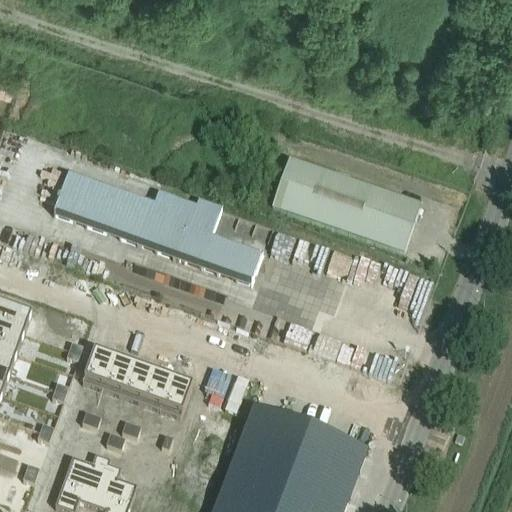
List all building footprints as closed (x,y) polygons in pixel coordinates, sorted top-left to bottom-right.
[(420,210),(288,165),(271,214),(403,260),(420,210)] [(252,290),(262,262),(211,244),(221,215),(198,207),(195,212),(158,199),(153,210),(68,180),(54,220),(252,290)] [(0,308),(0,332),(24,341),(31,320),(0,308)] [(0,332),(0,355),(16,361),(24,341),(0,332)] [(83,353),(71,349),(69,357),(80,361),(83,353)] [(0,355),(0,378),(9,382),(16,361),(0,355)] [(102,396),(114,363),(94,356),(82,389),(102,396)] [(80,361),(69,357),(66,365),(77,369),(80,361)] [(121,403),(133,370),(114,363),(102,396),(121,403)] [(140,410),(152,377),(133,370),(121,403),(140,410)] [(160,417),(171,384),(152,377),(140,410),(160,417)] [(0,378),(0,401),(2,402),(9,382),(0,378)] [(160,417),(180,424),(192,391),(171,384),(160,417)] [(68,394),(57,390),(54,398),(65,402),(68,394)] [(65,402),(54,398),(51,405),(63,409),(65,402)] [(215,511),(345,511),(367,458),(253,414),(215,511)] [(81,430),(89,433),(93,422),(85,419),(81,430)] [(89,433),(96,436),(100,425),(93,422),(89,433)] [(55,447),(66,451),(75,429),(63,424),(55,447)] [(129,443),(133,431),(125,429),(121,440),(129,443)] [(53,435),(42,431),(39,438),(51,442),(53,435)] [(129,443),(136,445),(140,434),(133,431),(129,443)] [(51,442),(39,438),(37,446),(48,450),(51,442)] [(161,454),(168,457),(172,446),(165,443),(161,454)] [(122,445),(118,456),(126,459),(130,448),(122,445)] [(130,448),(126,459),(133,462),(137,451),(130,448)] [(72,465),(55,511),(76,511),(78,509),(87,511),(93,511),(108,472),(110,467),(95,462),(92,472),(72,465)] [(39,476),(27,471),(25,479),(36,483),(39,476)] [(108,472),(93,511),(129,511),(136,493),(117,486),(120,476),(108,472)] [(36,483),(25,479),(22,487),(33,491),(36,483)]
